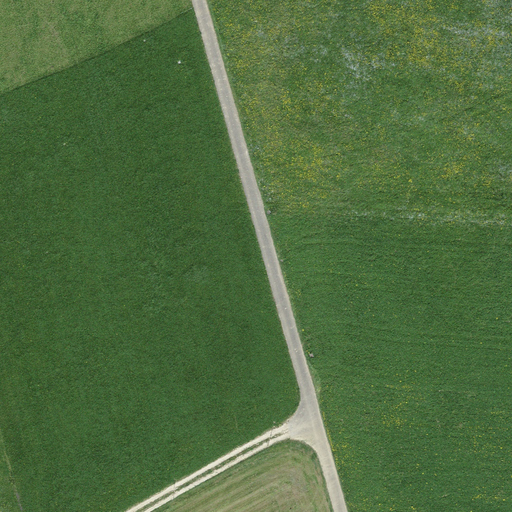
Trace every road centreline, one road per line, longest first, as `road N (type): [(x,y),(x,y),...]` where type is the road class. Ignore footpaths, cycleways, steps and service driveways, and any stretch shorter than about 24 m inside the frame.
road 1 (track): [(342,511),(198,0)]
road 2 (track): [(312,422),(139,511)]
